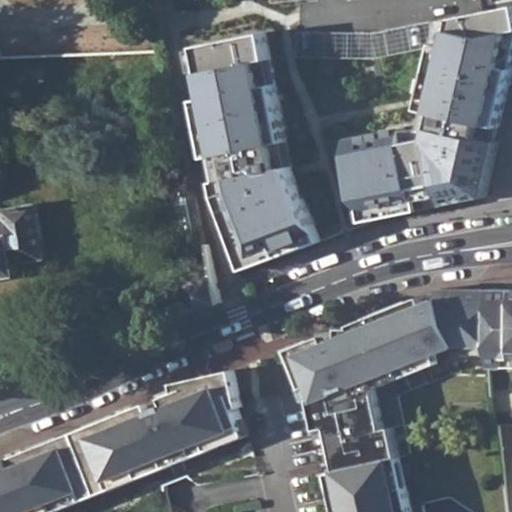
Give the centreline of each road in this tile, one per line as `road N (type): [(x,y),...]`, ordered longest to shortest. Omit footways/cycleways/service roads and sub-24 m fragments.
road 1 (tertiary): [(0,417),(376,264),(511,243)]
road 2 (residential): [(254,355),(287,511)]
